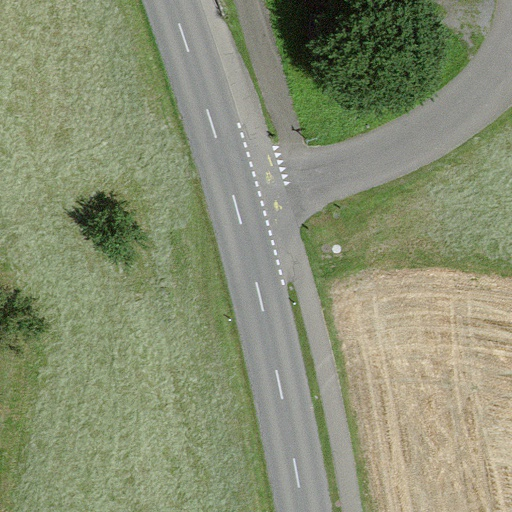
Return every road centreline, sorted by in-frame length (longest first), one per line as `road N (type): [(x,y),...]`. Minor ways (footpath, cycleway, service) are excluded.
road 1 (tertiary): [(171,0),(237,207),(303,511)]
road 2 (track): [(237,207),(421,134),(505,74),(511,41)]
